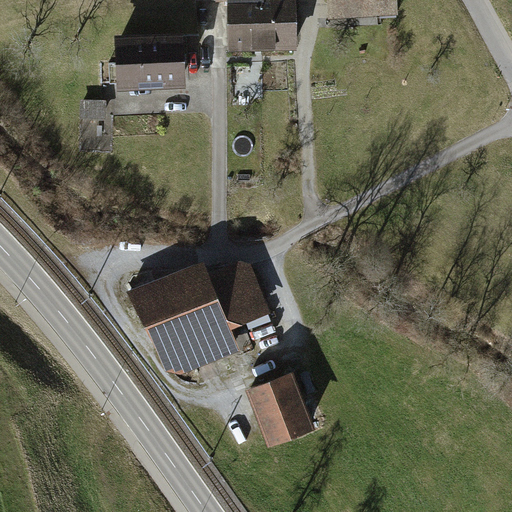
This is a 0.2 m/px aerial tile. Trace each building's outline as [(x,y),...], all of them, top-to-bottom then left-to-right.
[(218,0),(226,0),(228,51),(299,49),(297,0),(195,0),(195,1),(218,0)] [(398,0),(327,0),(329,17),(399,12),(398,0)] [(184,29),(115,33),(118,87),(187,84),(184,29)] [(107,99),(81,98),(80,117),(106,118),(107,99)] [(204,258),(128,290),(167,371),(181,375),(241,349),(233,328),(273,312),(253,262),(241,259),(209,269),(204,258)] [(294,369),(247,388),(269,445),(317,426),(294,369)]
